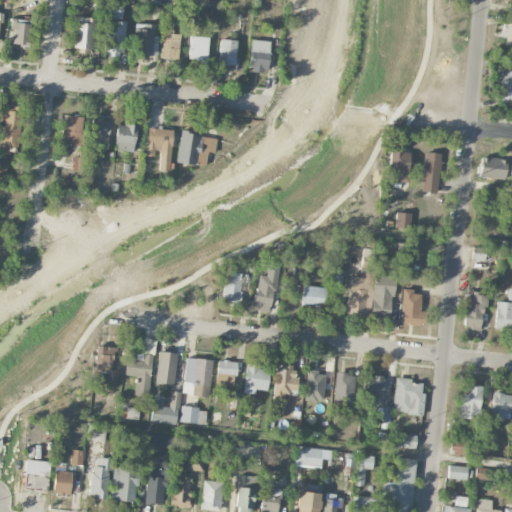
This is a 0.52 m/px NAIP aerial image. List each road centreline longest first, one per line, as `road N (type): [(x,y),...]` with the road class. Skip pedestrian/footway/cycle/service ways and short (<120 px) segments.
road 1 (residential): [(428,511),(484,0)]
road 2 (residential): [(511,364),(131,321)]
road 3 (residential): [(260,105),(0,76)]
road 4 (residential): [(33,252),(59,0)]
